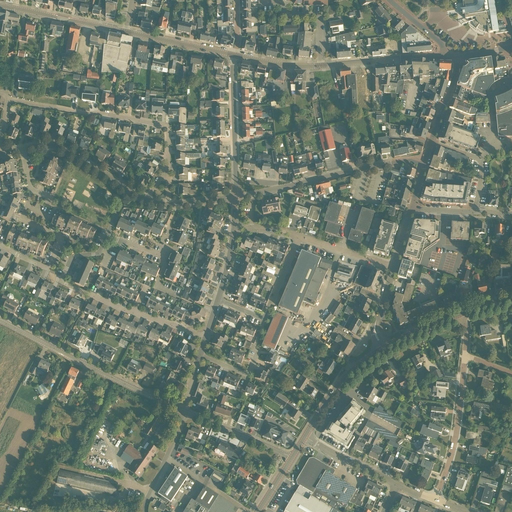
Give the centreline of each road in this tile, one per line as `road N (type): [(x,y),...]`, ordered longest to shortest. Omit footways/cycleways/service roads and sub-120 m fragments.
road 1 (tertiary): [(182,412),(0,321)]
road 2 (residential): [(166,166),(158,121),(8,101)]
road 3 (residential): [(135,312),(62,280),(72,257),(99,253),(106,235)]
road 4 (residential): [(436,500),(465,355)]
road 5 (residential): [(44,267),(59,235),(23,218),(31,190),(21,149)]
road 6 (residential): [(282,186),(398,161),(423,165)]
road 7 (residential): [(236,196),(232,55)]
road 8 (residential): [(218,300),(265,317),(299,235)]
road 9 (residential): [(0,6),(125,31)]
road 10 (residential): [(320,65),(442,56)]
